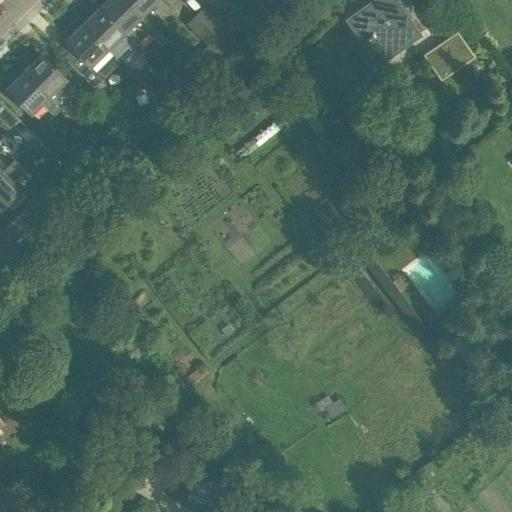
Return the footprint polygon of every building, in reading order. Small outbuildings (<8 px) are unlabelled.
[(142,16),(137,11),(126,0),(107,0),(100,7),(125,33),(137,45),(148,34),(160,46),(167,40),(143,15),(142,16)] [(171,10),(160,0),(126,0),(137,11),(142,16),(143,15),(154,4),(166,16),(171,10)] [(267,0),(276,9),(285,0),(267,0)] [(385,59),(419,34),(394,0),(374,0),(347,19),(362,41),(369,36),(385,59)] [(137,45),(125,33),(100,7),(82,25),(108,50),(119,38),(140,59),(146,53),(137,45)] [(228,47),(235,40),(221,26),(222,25),(204,7),(196,15),(228,47)] [(258,25),(266,17),(257,8),(249,17),(258,25)] [(196,15),(186,25),(207,46),(190,63),(199,72),(217,55),(218,57),(228,47),(196,15)] [(258,25),(249,17),(253,21),(244,28),(249,32),(258,25),(258,26),(258,25)] [(108,50),(82,25),(65,42),(90,67),(83,75),(95,87),(120,61),(108,50)] [(459,30),(441,42),(459,69),(476,57),(459,30)] [(50,97),(62,108),(79,91),(67,80),(67,79),(42,54),(24,71),(50,97)] [(62,108),(50,97),(24,71),(7,89),(32,115),(44,102),(56,114),(62,108)] [(228,124),(267,95),(255,78),(216,108),(228,124)] [(317,135),(331,124),(306,91),(292,102),(317,135)] [(0,117),(10,128),(19,119),(1,101),(0,102),(0,117)] [(118,129),(126,120),(127,120),(109,102),(100,111),(118,129)] [(206,142),(215,134),(201,118),(192,126),(206,142)] [(281,118),(274,123),(280,130),(287,125),(281,118)] [(20,120),(15,126),(23,134),(28,128),(20,120)] [(74,174),(83,165),(64,148),(56,157),(74,174)] [(12,209),(26,195),(8,177),(20,165),(14,159),(2,171),(0,173),(0,209),(6,203),(12,209)] [(63,196),(74,185),(68,179),(70,177),(62,168),(43,186),(52,195),(57,190),(63,196)] [(400,290),(408,285),(402,275),(393,281),(400,290)] [(227,325),(220,330),(225,337),(232,332),(227,325)] [(132,358),(141,352),(135,342),(125,349),(132,358)] [(332,402),(327,395),(315,403),(320,411),(325,409),(331,418),(345,410),(339,398),(332,402)] [(139,446),(172,423),(175,426),(162,406),(127,431),(141,450),(142,450),(139,446)] [(223,503),(225,484),(191,482),(190,501),(223,503)]
